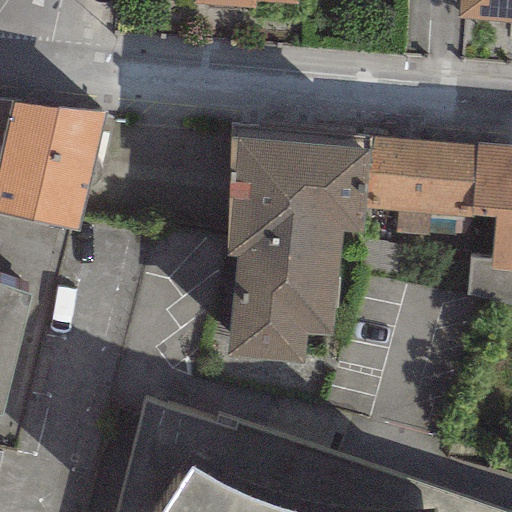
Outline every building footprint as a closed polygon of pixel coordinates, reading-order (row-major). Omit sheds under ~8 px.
[(511,0),(456,0),(455,20),(511,24),(511,0)] [(0,146),(11,101),(0,100),(0,146)] [(0,214),(75,231),(103,112),(11,101),(0,146),(0,214)] [(237,259),(226,356),(301,362),(305,335),(329,336),(340,234),(359,234),(363,209),(369,136),(228,125),(223,255),(237,259)] [(475,144),(369,136),(363,209),(470,217),(475,144)] [(511,146),(475,144),(470,217),(493,218),(490,258),(489,271),(511,272),(511,146)] [(511,309),(511,272),(489,271),(490,258),(468,258),(463,296),(511,309)] [(0,411),(30,294),(0,284),(0,411)] [(211,423),(143,402),(128,455),(190,470),(208,480),(232,493),(253,503),(280,511),(497,511),(215,414),(211,423)] [(164,511),(190,470),(128,455),(112,511),(164,511)] [(208,480),(190,470),(164,511),(280,511),(253,503),(232,493),(208,480)]
